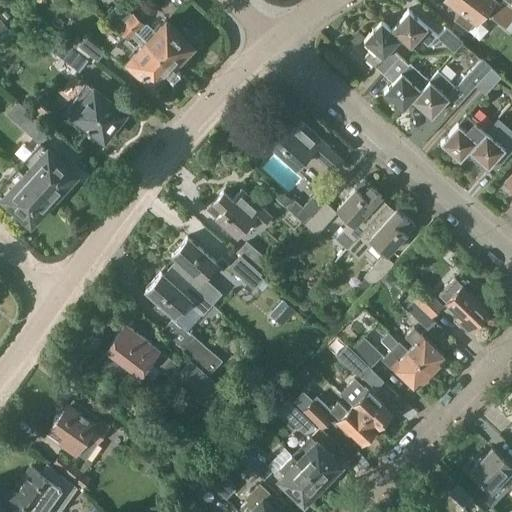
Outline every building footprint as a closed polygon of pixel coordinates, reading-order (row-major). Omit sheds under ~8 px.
[(511,5),(504,0),(500,0),(498,3),(493,0),(447,0),(460,10),(453,20),(467,31),(475,19),(476,21),(483,12),(505,28),(511,19),(511,5)] [(120,10),(115,6),(104,18),(110,22),(120,10)] [(120,10),(110,22),(118,28),(126,20),(136,31),(146,41),(173,65),(181,56),(185,56),(190,50),(189,47),(192,45),(191,44),(196,38),(185,27),(179,33),(166,20),(155,31),(146,22),(144,24),(132,13),(131,14),(123,7),(120,10)] [(437,34),(408,9),(390,29),(399,37),(408,46),(417,36),(427,45),(437,34)] [(0,19),(0,36),(10,29),(1,18),(0,19)] [(126,20),(118,28),(127,37),(123,41),(135,52),(127,61),(153,85),(155,83),(159,83),(164,78),(163,74),(173,65),(146,41),(136,31),(126,20)] [(398,56),(389,48),(399,37),(390,29),(380,20),(365,36),(363,39),(372,47),(364,56),(383,73),(398,56)] [(454,52),(463,42),(445,26),(437,36),(454,52)] [(365,36),(358,31),(351,39),(358,45),(363,39),(365,36)] [(67,32),(61,39),(63,41),(75,50),(79,45),(79,44),(81,43),(67,32)] [(105,51),(86,36),(81,43),(79,44),(79,45),(97,60),(105,51)] [(63,41),(61,39),(60,38),(51,49),(79,71),(88,60),(75,50),(63,41)] [(398,56),(383,73),(391,81),(383,91),(402,108),(411,99),(428,80),(408,63),(407,64),(398,56)] [(475,85),(491,67),(481,58),(465,76),(475,85)] [(491,67),(475,85),(485,94),(501,76),(491,67)] [(447,98),(456,106),(475,85),(465,76),(456,87),(437,70),(411,99),(431,117),(447,98)] [(76,93),(77,94),(67,107),(74,113),(73,114),(104,139),(126,111),(86,80),(76,93)] [(41,141),(42,142),(50,132),(18,102),(7,113),(39,143),(41,141)] [(493,121),(478,108),(470,117),(465,114),(439,143),(459,161),(467,151),(493,121)] [(282,123),(266,141),(296,167),(311,151),(333,171),(342,160),(300,121),(291,131),(282,123)] [(487,168),(504,149),(495,141),(504,130),(494,121),(493,121),(467,151),(487,168)] [(39,143),(18,166),(56,200),(66,189),(64,187),(76,173),(42,142),(41,141),(39,143)] [(56,200),(18,166),(0,186),(0,195),(31,223),(43,210),(45,212),(56,200)] [(354,239),(387,203),(379,196),(381,194),(363,178),(336,208),(351,221),(344,230),(354,239)] [(232,199),(223,190),(207,209),(236,235),(251,218),(260,226),(271,215),(241,189),(232,199)] [(286,206),(292,200),(283,192),(277,198),(286,206)] [(306,224),(325,202),(316,194),(303,208),(294,200),(288,207),(306,224)] [(325,202),(306,224),(316,232),(335,211),(325,202)] [(394,210),(387,203),(354,239),(365,249),(372,240),(387,254),(414,224),(396,208),(394,210)] [(177,258),(171,266),(212,301),(220,292),(203,277),(217,262),(187,236),(172,254),(177,258)] [(239,256),(260,275),(270,263),(246,242),(237,252),(240,254),(239,256)] [(383,254),(363,277),(374,286),(394,263),(383,254)] [(260,275),(239,256),(229,267),(253,288),(263,277),(260,275)] [(161,271),(145,289),(174,315),(188,299),(203,312),(212,301),(171,266),(164,274),(161,271)] [(482,291),(477,296),(471,290),(475,285),(468,279),(466,281),(463,278),(460,282),(455,277),(439,294),(446,301),(446,302),(459,314),(455,318),(468,330),(488,309),(494,303),(482,291)] [(411,295),(433,318),(444,306),(421,284),(411,295)] [(433,318),(411,295),(410,296),(409,295),(400,305),(424,327),(433,318)] [(282,325),(296,310),(282,298),(269,313),(282,325)] [(157,346),(157,345),(122,318),(101,345),(106,349),(97,361),(123,381),(132,369),(136,372),(139,369),(153,380),(162,369),(170,375),(179,363),(157,346)] [(408,349),(431,371),(445,357),(414,326),(405,336),(413,343),(408,349)] [(191,333),(179,346),(210,373),(222,361),(191,333)] [(364,336),(353,347),(372,366),(382,355),(364,336)] [(408,349),(399,340),(381,358),(392,368),(394,366),(415,387),(431,371),(408,349)] [(364,376),(371,368),(372,368),(347,344),(337,354),(361,379),(364,376)] [(190,359),(173,378),(199,400),(207,407),(224,388),(216,381),(190,359)] [(364,386),(355,377),(340,392),(352,405),(376,428),(390,413),(379,403),(381,401),(365,385),(364,386)] [(257,389),(244,403),(256,414),(269,400),(257,389)] [(338,401),(330,409),(319,399),(306,413),(321,428),(333,414),(339,419),(337,422),(349,434),(351,432),(362,443),(376,428),(352,405),(347,410),(338,401)] [(72,406),(68,403),(48,431),(85,457),(109,424),(76,401),(72,406)] [(297,407),(288,416),(301,429),(305,433),(314,424),(297,407)] [(310,437),(292,455),(322,484),(325,481),(328,481),(334,475),(334,471),(340,466),(326,452),(327,451),(318,442),(317,443),(311,436),(310,436),(310,437)] [(240,438),(230,449),(248,467),(250,465),(264,480),(273,471),(273,470),(268,465),(240,438)] [(511,465),(493,447),(471,470),(491,490),(502,480),(509,487),(511,484),(511,465)] [(61,454),(52,466),(70,480),(78,486),(83,490),(91,479),(61,454)] [(150,468),(155,460),(146,454),(140,461),(150,468)] [(275,473),(274,474),(281,479),(280,481),(288,489),(290,488),(304,502),(310,496),(313,497),(320,490),(319,486),(322,484),(292,455),(275,473)] [(47,463),(40,472),(32,465),(10,496),(33,511),(59,511),(78,486),(70,480),(52,466),(47,463)] [(219,472),(210,482),(220,491),(229,482),(219,472)] [(247,500),(238,509),(237,508),(236,509),(238,511),(274,511),(270,508),(272,506),(264,498),(270,491),(259,482),(244,497),(247,500)] [(474,500),(457,484),(448,494),(464,510),(474,500)] [(183,506),(188,511),(198,511),(202,508),(191,497),(183,506)]
